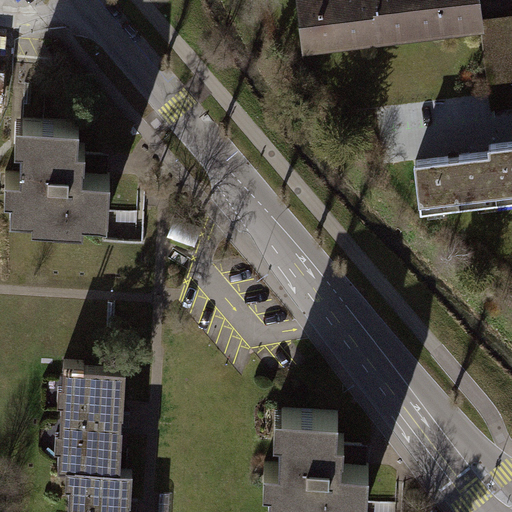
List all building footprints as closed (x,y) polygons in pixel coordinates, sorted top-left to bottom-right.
[(295,0),(300,45),(377,35),(372,0),(295,0)] [(372,0),(377,35),(481,22),(484,22),(483,16),(480,0),(372,0)] [(511,12),(483,16),(484,22),(481,22),(492,108),(511,106),(511,12)] [(68,110),(11,107),(6,202),(103,207),(106,155),(66,153),(68,110)] [(511,138),(486,142),(487,153),(494,212),(511,210),(511,138)] [(419,221),(494,212),(487,153),(412,162),(419,221)] [(125,367),(62,364),(57,466),(69,467),(67,511),(128,511),(131,466),(120,465),(125,367)] [(339,410),(282,407),(279,463),(273,462),(271,502),(312,504),(311,511),(341,511),(343,499),(367,500),(369,462),(343,461),(344,433),(338,433),(339,410)]
